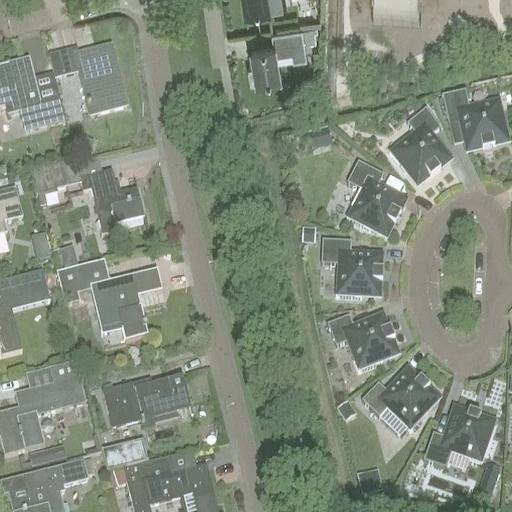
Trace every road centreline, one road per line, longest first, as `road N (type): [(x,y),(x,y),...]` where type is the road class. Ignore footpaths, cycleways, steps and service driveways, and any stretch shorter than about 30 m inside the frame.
road 1 (residential): [(259,511),(182,196),(147,0)]
road 2 (residential): [(490,286),(494,234),(484,211),(439,224),(420,284),(434,350),(457,369),(486,360),(490,299)]
